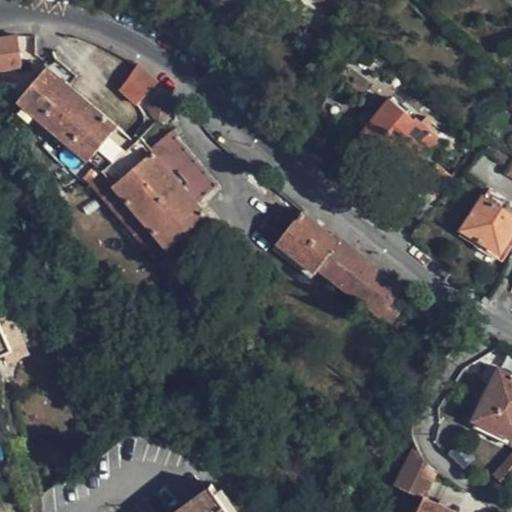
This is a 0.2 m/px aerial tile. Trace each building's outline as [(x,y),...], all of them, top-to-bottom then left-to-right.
[(0,40),(0,70),(23,67),(19,37),(0,40)] [(140,66),(138,67),(122,91),(138,106),(159,84),(159,83),(140,66)] [(23,102),(22,102),(100,168),(127,147),(128,146),(132,139),(133,138),(50,69),(23,102)] [(160,97),(149,107),(163,123),(173,114),(160,97)] [(416,121),(392,101),(365,133),(395,159),(400,153),(417,166),(440,137),(418,118),(416,121)] [(132,139),(128,146),(191,231),(209,215),(199,204),(220,185),(170,133),(152,150),(142,141),(140,143),(133,138),(132,139)] [(127,147),(100,168),(106,172),(107,171),(171,248),(191,231),(128,146),(127,147)] [(511,163),(511,158),(496,150),(490,147),(485,154),(510,167),(511,163)] [(421,185),(433,197),(450,176),(437,165),(421,185)] [(158,260),(171,248),(107,171),(106,172),(90,185),(158,260)] [(504,252),(511,238),(511,213),(484,197),(465,231),(504,252)] [(340,243),(304,213),(280,245),(317,274),(321,269),(340,243)] [(343,241),(340,243),(321,269),(367,305),(383,318),(385,315),(395,322),(406,306),(397,300),(405,289),(377,268),(343,241)] [(13,350),(0,322),(0,357),(3,356),(13,350)] [(511,375),(500,370),(476,420),(511,437),(511,375)] [(354,423),(335,409),(325,422),(346,436),(354,423)] [(511,445),(511,437),(476,420),(473,426),(511,445)] [(394,486),(424,499),(439,465),(408,452),(394,486)] [(511,482),(511,458),(497,475),(509,486),(511,482)] [(46,496),(67,478),(63,473),(34,496),(46,496)] [(234,511),(216,487),(181,511),(234,511)]
